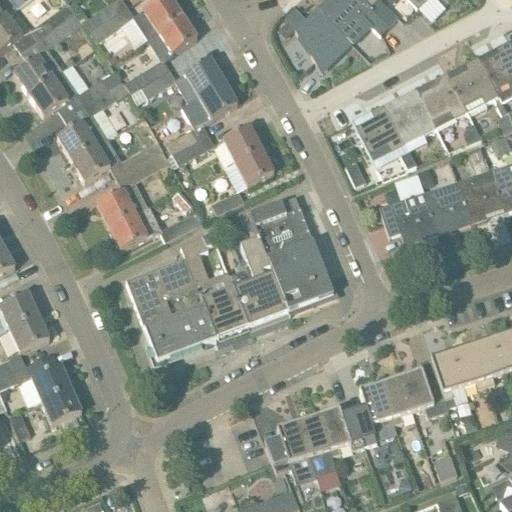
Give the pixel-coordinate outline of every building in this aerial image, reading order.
[(0,0),(0,24),(18,11),(9,0),(0,0)] [(166,0),(134,22),(132,23),(133,25),(147,46),(148,45),(147,45),(182,22),(167,0),(166,0)] [(342,0),(323,19),(347,43),(365,25),(380,40),(390,30),(371,11),(359,0),(342,0)] [(375,0),(359,0),(371,11),(379,3),(375,0)] [(403,0),(417,14),(431,0),(403,0)] [(121,2),(82,29),(89,39),(128,12),(121,2)] [(379,3),(371,11),(390,30),(398,22),(379,3)] [(23,40),(14,48),(21,57),(37,45),(74,18),(67,8),(30,35),(23,40)] [(18,11),(0,24),(0,58),(14,48),(23,40),(7,20),(18,11)] [(128,12),(89,39),(96,49),(133,25),(132,23),(134,22),(128,12)] [(316,13),(295,35),(316,69),(322,62),(330,70),(352,49),(347,43),(323,19),(316,13)] [(37,45),(21,57),(29,68),(45,56),(47,54),(52,51),(82,29),(74,18),(37,45)] [(148,45),(161,65),(164,66),(197,44),(182,22),(147,45),(148,45)] [(498,58),(481,67),(502,108),(511,103),(511,50),(509,45),(495,53),(498,58)] [(29,68),(13,79),(28,101),(63,76),(51,60),(47,54),(45,56),(29,68)] [(466,74),(450,83),(467,117),(494,104),(495,107),(496,111),(501,121),(508,119),(502,108),(481,67),(478,61),(464,69),(466,74)] [(161,65),(124,89),(131,100),(170,75),(164,66),(161,65)] [(176,85),(175,86),(175,87),(188,109),(223,87),(210,65),(176,85)] [(63,76),(28,101),(44,123),(57,113),(64,123),(110,93),(122,86),(115,75),(79,99),(63,76)] [(170,75),(131,100),(137,111),(147,105),(175,87),(175,86),(176,85),(170,75)] [(435,90),(418,99),(436,133),(467,117),(450,83),(447,77),(432,85),(435,90)] [(188,109),(181,113),(189,126),(197,121),(202,129),(203,130),(237,110),(223,87),(188,109)] [(71,134),(57,143),(70,165),(107,143),(93,120),(117,104),(110,93),(64,123),(71,134)] [(404,106),(387,115),(405,149),(436,133),(418,99),(416,94),(401,101),(404,106)] [(353,126),(352,126),(372,166),(405,149),(387,115),(384,110),(370,117),(373,123),(356,131),(353,126)] [(193,134),(166,149),(172,160),(209,140),(203,130),(202,129),(193,134)] [(468,131),(464,139),(468,149),(479,145),(473,129),(468,131)] [(249,131),(222,146),(234,169),(224,174),(225,174),(262,156),(249,131)] [(209,140),(172,160),(178,171),(215,151),(209,140)] [(107,143),(70,165),(84,188),(109,173),(115,184),(163,158),(157,147),(121,167),(107,143)] [(262,156),(225,174),(237,197),(237,198),(238,197),(274,178),(262,156)] [(408,156),(401,159),(407,172),(414,168),(408,156)] [(122,197),(96,209),(108,233),(147,213),(135,188),(170,169),(163,158),(115,184),(122,197)] [(446,168),(420,176),(425,191),(450,183),(446,168)] [(507,170),(491,175),(505,218),(511,215),(511,179),(510,180),(507,170)] [(491,175),(457,187),(472,229),(487,224),(485,220),(503,214),(504,218),(505,218),(491,175)] [(390,209),(378,213),(389,243),(400,240),(404,252),(420,247),(418,242),(436,237),(424,198),(421,190),(422,190),(417,178),(394,185),(401,205),(390,209)] [(457,187),(424,198),(436,237),(438,241),(453,235),(452,231),(470,225),(471,229),(472,229),(457,187)] [(180,196),(172,203),(185,218),(193,210),(180,196)] [(237,197),(211,210),(217,222),(245,208),(238,197),(237,198),(237,197)] [(295,203),(252,220),(289,317),(332,300),(328,290),(329,290),(329,289),(323,289),(318,286),(325,283),(325,284),(326,283),(295,203)] [(147,213),(108,233),(120,257),(146,243),(147,245),(160,238),(162,237),(161,235),(149,212),(147,213)] [(162,237),(160,238),(165,248),(203,228),(197,217),(161,235),(162,237)] [(249,274),(230,281),(250,332),(288,318),(289,322),(290,321),(289,317),(252,220),(250,221),(255,234),(259,243),(240,251),(249,274)] [(202,242),(201,242),(206,252),(222,244),(217,235),(202,242)] [(201,242),(180,253),(184,264),(216,346),(250,332),(230,281),(228,281),(227,277),(208,285),(198,259),(207,256),(206,252),(201,242)] [(27,247),(16,250),(20,265),(31,262),(27,247)] [(2,250),(0,251),(0,281),(15,273),(2,251),(2,250)] [(184,264),(126,287),(157,369),(216,346),(184,264)] [(27,299),(0,311),(0,318),(8,335),(38,322),(27,299)] [(38,322),(8,335),(19,359),(20,359),(49,345),(38,322)] [(511,336),(492,343),(504,378),(511,375),(511,336)] [(492,343),(472,350),(486,391),(494,388),(492,382),(504,378),(492,343)] [(472,350),(451,357),(463,392),(475,388),(477,394),(486,391),(472,350)] [(451,357),(430,364),(436,382),(444,405),(453,402),(452,396),(463,392),(451,357)] [(11,365),(0,369),(0,382),(25,371),(20,359),(19,359),(10,363),(11,365)] [(25,371),(0,382),(0,396),(20,387),(21,389),(30,385),(25,371)] [(30,385),(40,408),(70,395),(60,372),(30,385)] [(421,375),(400,382),(412,417),(424,413),(426,419),(427,423),(448,416),(444,405),(436,382),(425,386),(421,375)] [(400,382),(380,389),(394,430),(402,427),(400,421),(412,417),(400,382)] [(364,412),(353,416),(356,427),(364,450),(376,447),(371,431),(383,427),(385,433),(394,430),(380,389),(359,396),(364,412)] [(70,395),(40,408),(51,432),(81,419),(70,395)] [(339,413),(318,420),(331,461),(340,458),(338,452),(350,448),(352,454),(364,450),(356,427),(353,416),(341,420),(339,413)] [(20,418),(9,422),(19,446),(30,441),(20,418)] [(318,420),(297,427),(316,483),(336,476),(331,461),(318,420)] [(280,446),(265,451),(276,480),(290,475),(295,491),(316,484),(316,483),(297,427),(276,434),(280,446)] [(449,460),(434,466),(441,486),(456,481),(449,460)] [(510,484),(491,492),(500,511),(511,511),(511,479),(508,481),(510,484)] [(297,511),(291,495),(248,511),(297,511)] [(438,511),(459,511),(455,500),(436,507),(438,511)]
